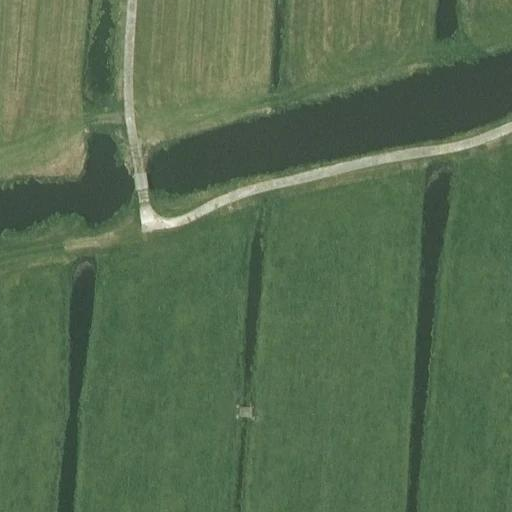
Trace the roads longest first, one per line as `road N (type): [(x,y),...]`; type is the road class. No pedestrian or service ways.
road 1 (track): [(131,0),(125,84),(149,223),(253,188),(456,148),(511,127)]
road 2 (track): [(149,223),(105,242),(0,260)]
